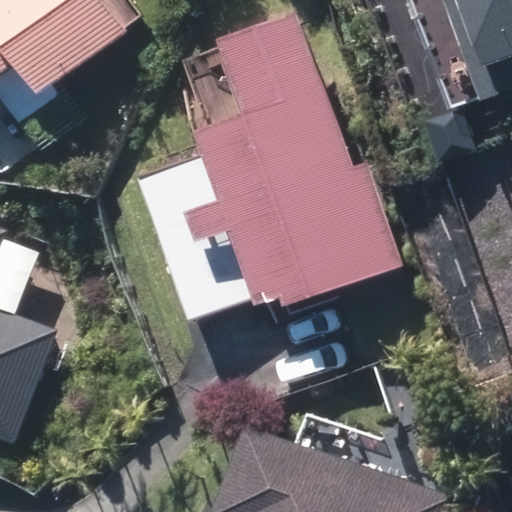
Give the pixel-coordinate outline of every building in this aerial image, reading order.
[(0,0),(0,99),(40,70),(41,69),(62,97),(150,34),(124,0),(0,0)] [(511,0),(440,0),(477,116),(511,104),(511,0)] [(266,114),(216,131),(222,150),(152,174),(203,323),(211,320),(271,299),(271,301),(274,308),(301,300),(303,307),(412,269),(408,259),(377,168),(362,173),(309,20),(247,41),(242,43),(266,114)] [(0,431),(26,441),(68,330),(30,316),(53,253),(15,239),(18,231),(0,224),(0,431)] [(456,511),(463,493),(267,425),(235,511),(456,511)]
